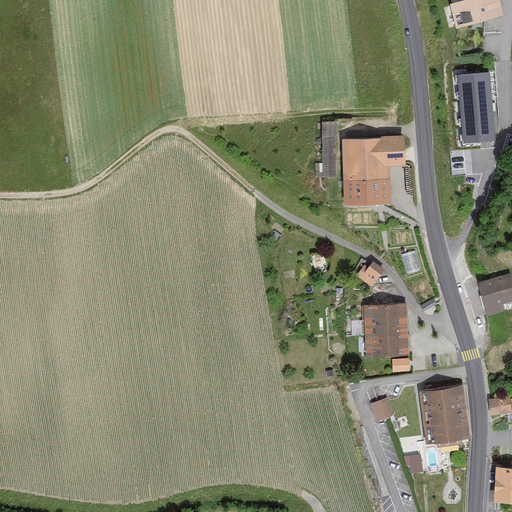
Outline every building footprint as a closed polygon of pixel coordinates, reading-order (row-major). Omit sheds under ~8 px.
[(500,0),(453,0),(455,3),(451,4),(458,28),(505,16),(500,0)] [(497,71),(450,75),(454,143),(488,140),(487,118),(500,117),(497,71)] [(407,137),(343,140),(346,205),(392,202),(390,164),(409,163),(407,137)] [(451,149),(453,174),(472,173),(472,162),(465,162),(465,148),(451,149)] [(383,272),(370,263),(362,275),(375,284),(383,272)] [(511,272),(478,281),(486,310),(511,303),(511,272)] [(434,298),(421,305),(424,311),(437,304),(434,298)] [(407,301),(363,303),(366,355),(409,353),(407,301)] [(410,357),(392,358),(393,371),(411,370),(410,357)] [(464,383),(419,389),(426,443),(471,437),(464,383)] [(490,398),(491,413),(511,411),(511,399),(511,396),(490,398)] [(394,414),(387,397),(371,403),(377,420),(394,414)] [(411,462),(412,470),(423,470),(422,452),(405,453),(406,462),(411,462)] [(511,466),(497,465),(494,502),(511,503),(511,466)]
